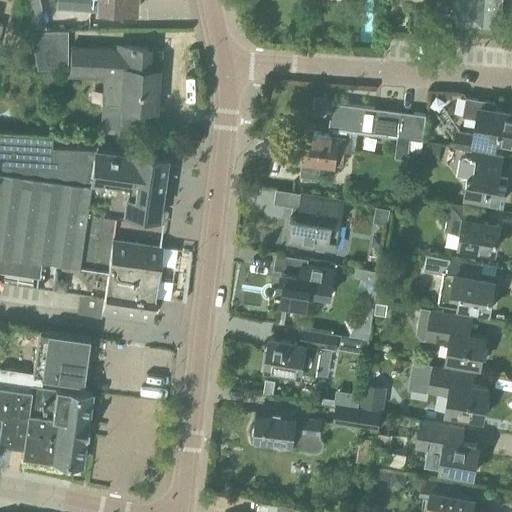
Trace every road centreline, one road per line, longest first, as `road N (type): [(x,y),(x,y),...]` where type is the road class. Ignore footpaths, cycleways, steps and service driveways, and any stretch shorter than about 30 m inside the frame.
road 1 (tertiary): [(181,511),(226,120),(224,67)]
road 2 (residential): [(224,67),(511,82)]
